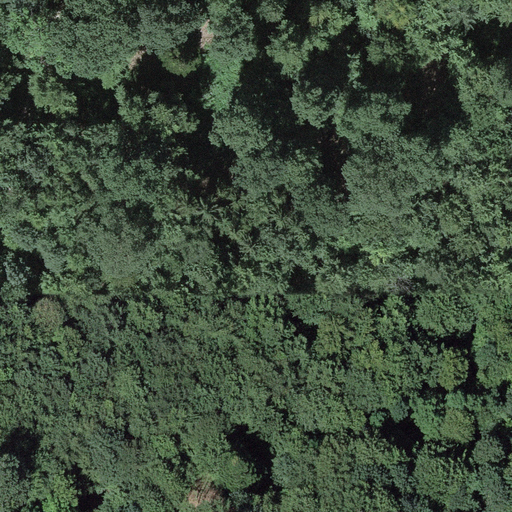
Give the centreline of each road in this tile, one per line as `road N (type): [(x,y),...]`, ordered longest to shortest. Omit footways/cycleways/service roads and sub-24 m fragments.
road 1 (track): [(97,511),(184,472),(259,463),(511,483)]
road 2 (track): [(0,200),(71,0)]
